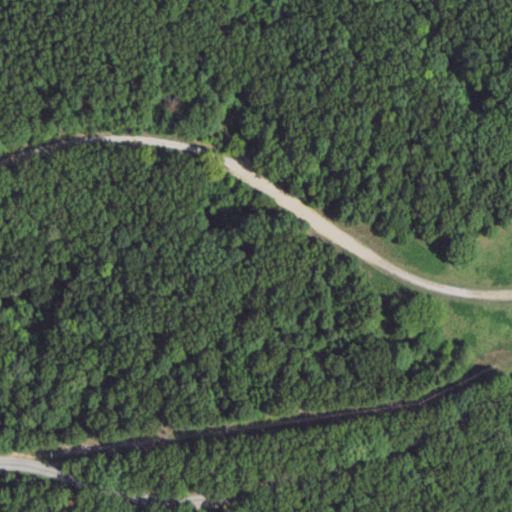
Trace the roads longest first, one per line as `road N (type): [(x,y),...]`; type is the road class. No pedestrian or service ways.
road 1 (residential): [(511,298),(456,293),(395,272),(249,159),(199,142),(71,141),(0,163)]
road 2 (tertiary): [(511,388),(346,465),(170,506),(0,458)]
